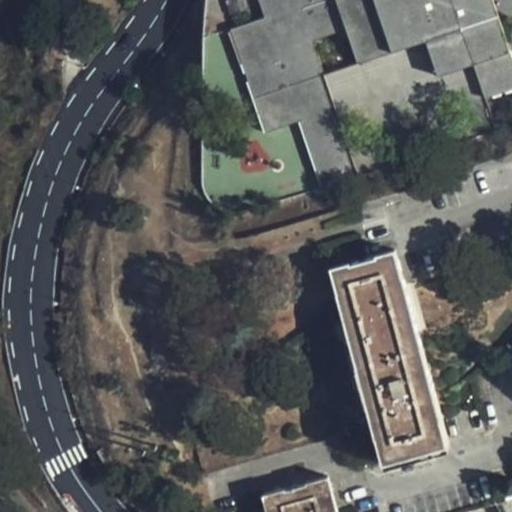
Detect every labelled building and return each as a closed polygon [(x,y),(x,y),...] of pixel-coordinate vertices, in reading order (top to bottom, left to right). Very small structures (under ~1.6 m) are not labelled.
[(317,38),(344,29),(335,0),(263,0),(268,14),(235,25),(249,64),(257,66),(274,63),(293,58),(320,48),(317,38)] [(437,18),(444,18),(444,0),(335,0),(344,29),(349,28),(352,38),(362,34),(437,18)] [(444,0),(444,18),(468,16),(499,14),(494,0),(444,0)] [(511,54),(499,14),(468,16),(468,41),(477,66),(488,99),(511,91),(511,54)] [(468,16),(444,18),(437,18),(362,34),(352,38),(361,63),(429,43),(465,32),(468,41),(468,16)] [(441,77),(469,69),(468,41),(465,32),(429,43),(441,77)] [(468,41),(469,69),(477,66),(468,41)] [(359,172),(320,48),(293,58),(274,63),(257,66),(249,64),(269,127),(302,117),(323,183),(359,172)] [(396,248),(330,267),(386,458),(452,438),(396,248)] [(342,511),(332,475),(267,494),(271,511),(342,511)]
